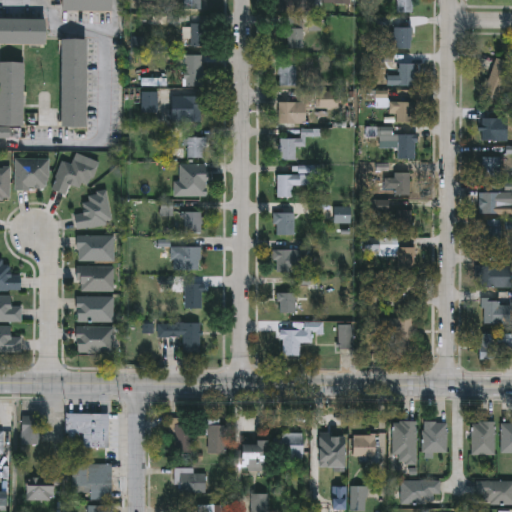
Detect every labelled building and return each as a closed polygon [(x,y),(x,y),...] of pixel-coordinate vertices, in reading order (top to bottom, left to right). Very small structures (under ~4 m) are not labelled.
[(64,0),(113,0),(113,11),(64,11),(64,0)] [(183,3),(160,3),(160,0),(203,0),(203,8),(183,8),(183,3)] [(284,13),(276,13),(275,0),(313,0),(314,11),(302,12),(284,13)] [(397,11),(397,0),(414,0),(414,11),(397,11)] [(304,15),(303,50),(286,49),(287,26),(285,26),(286,15),(304,15)] [(46,45),(0,44),(0,18),(46,19),(46,45)] [(208,21),(208,45),(183,45),(183,21),(208,21)] [(412,27),(412,48),(393,48),(393,27),(412,27)] [(87,39),(87,127),(62,127),(62,39),(87,39)] [(203,86),(184,86),(184,54),(203,54),(203,86)] [(511,62),(500,100),(483,94),(496,57),(511,62)] [(0,126),(0,62),(24,62),(24,127),(0,126)] [(279,84),(279,64),(298,64),(298,84),(279,84)] [(416,84),(387,84),(387,75),(398,75),(398,64),(416,64),(416,84)] [(323,105),(323,92),(337,92),(337,105),(323,105)] [(170,121),(170,96),(202,96),(202,121),(170,121)] [(394,122),(393,101),(416,101),(417,121),(394,122)] [(305,123),(279,123),(279,102),(305,102),(305,123)] [(480,138),(480,117),(500,117),(500,138),(480,138)] [(279,140),(301,140),(301,131),(323,131),(323,138),(306,138),(306,147),(296,147),(296,160),(279,160),(279,140)] [(415,135),(416,161),(398,161),(398,149),(379,149),(379,136),(415,135)] [(187,157),(187,137),(206,137),(206,157),(187,157)] [(501,176),(485,176),(485,156),(501,156),(501,176)] [(72,184),(68,194),(54,189),(63,160),(73,163),(74,158),(97,165),(89,189),(72,184)] [(17,189),(17,159),(50,159),(50,189),(17,189)] [(208,164),(208,196),(174,196),(174,183),(180,183),(180,164),(208,164)] [(11,199),(0,199),(0,168),(11,168),(11,199)] [(411,172),(411,192),(395,192),(395,172),(411,172)] [(293,196),(277,196),(277,174),(312,174),(312,185),(293,185),(293,196)] [(112,226),(78,228),(77,213),(84,212),(83,202),(89,202),(89,192),(110,191),(112,226)] [(483,192),(511,192),(511,214),(483,214),(483,192)] [(388,202),(388,211),(378,212),(378,203),(388,202)] [(350,223),(334,223),(334,206),(350,206),(350,223)] [(411,229),(400,229),(400,206),(411,206),(411,229)] [(275,235),(275,211),(295,211),(295,235),(275,235)] [(203,233),(184,233),(184,212),(203,212),(203,233)] [(502,248),(482,248),(482,220),(502,220),(502,248)] [(115,261),(79,261),(79,235),(115,235),(115,261)] [(200,247),(200,270),(172,270),(172,247),(200,247)] [(415,247),(415,269),(397,269),(397,247),(415,247)] [(299,271),(274,271),(274,249),(299,249),(299,271)] [(0,259),(13,259),(12,274),(23,275),(23,290),(0,290),(0,259)] [(511,286),(480,286),(480,265),(511,265),(511,286)] [(116,292),(79,292),(79,266),(116,266),(116,292)] [(184,308),(184,284),(203,284),(203,308),(184,308)] [(296,314),(278,314),(278,292),(296,292),(296,314)] [(500,305),(511,305),(511,323),(483,323),(483,294),(500,294),(500,305)] [(0,296),(13,296),(13,306),(23,306),(23,321),(0,321),(0,296)] [(115,296),(115,322),(79,322),(79,296),(115,296)] [(339,347),(339,318),(359,318),(359,347),(339,347)] [(386,319),(415,318),(416,347),(387,348),(386,319)] [(303,329),(303,322),(323,322),(323,333),(313,333),(312,343),(300,343),(300,356),(281,356),(282,329),(303,329)] [(158,337),(158,324),(200,324),(200,353),(183,353),(183,337),(158,337)] [(115,326),(115,353),(79,353),(79,326),(115,326)] [(0,327),(13,327),(13,337),(24,337),(24,353),(0,353),(0,327)] [(511,334),(511,359),(480,359),(480,334),(511,334)] [(109,413),(109,447),(83,447),(83,433),(66,433),(66,413),(109,413)] [(39,445),(22,445),(22,417),(39,417),(39,445)] [(206,453),(206,419),(226,419),(226,453),(206,453)] [(416,421),(415,464),(402,464),(402,455),(393,455),(393,420),(416,421)] [(494,421),(494,454),(472,454),(472,421),(494,421)] [(447,422),(447,451),(423,451),(423,422),(447,422)] [(511,452),(501,452),(501,422),(511,422),(511,452)] [(192,453),(173,453),(173,423),(192,423),(192,453)] [(302,433),(302,459),(280,459),(280,433),(302,433)] [(341,453),(319,453),(319,433),(341,433),(341,453)] [(376,455),(352,455),(352,435),(376,435),(376,455)] [(237,441),(267,441),(267,469),(237,469),(237,441)] [(113,462),(113,497),(91,497),(91,493),(75,493),(75,462),(113,462)] [(193,467),(193,473),(206,473),(206,492),(176,492),(176,467),(193,467)] [(56,476),(56,499),(28,499),(28,476),(56,476)] [(440,503),(401,503),(401,479),(440,479),(440,503)] [(511,504),(477,504),(477,481),(511,481),(511,504)] [(367,485),(367,510),(351,510),(351,485),(367,485)] [(0,489),(9,489),(9,504),(0,504),(0,489)] [(252,511),(252,494),(267,494),(267,511),(252,511)]
